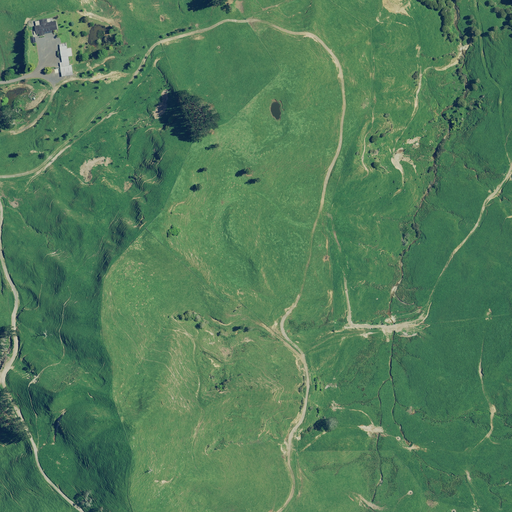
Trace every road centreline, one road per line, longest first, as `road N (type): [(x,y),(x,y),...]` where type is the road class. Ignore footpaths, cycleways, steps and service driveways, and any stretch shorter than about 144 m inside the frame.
road 1 (track): [(277,511),(294,482),(287,451),(308,374),(279,324),(294,306),(337,137),(340,70),(316,38),(233,21),(157,42),(100,110),(41,166),(18,177)]
road 2 (track): [(0,265),(15,298),(12,356),(0,381),(36,462),(80,511)]
